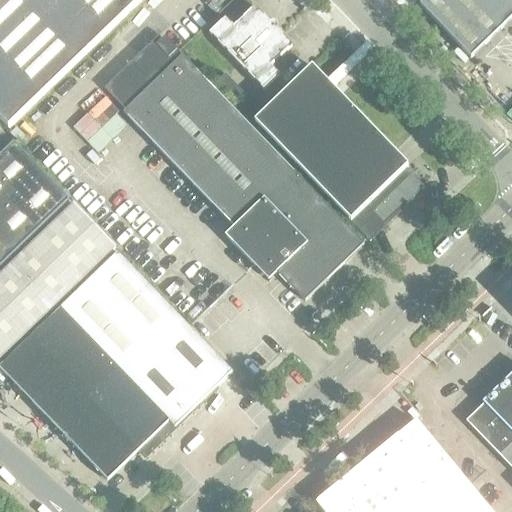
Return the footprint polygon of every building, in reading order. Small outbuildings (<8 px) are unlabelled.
[(0,0),(0,120),(8,129),(142,0),(0,0)] [(471,59),(511,18),(511,0),(425,0),(419,6),(471,59)] [(274,23),(273,23),(272,23),(270,23),(254,8),(233,28),(225,19),(209,35),(263,91),(279,75),(271,67),(292,47),(276,30),(277,29),(277,28),(278,27),(277,26),(277,25),(277,24),(275,23),(274,23)] [(105,89),(126,111),(179,59),(159,37),(105,89)] [(250,263),(255,267),(269,282),(277,273),(305,302),(364,245),(182,56),(179,59),(126,111),(123,113),(211,204),(235,229),(226,237),(251,263),(250,263)] [(408,167),(353,110),(344,119),(336,110),(345,102),(312,67),(255,123),(370,243),(371,241),(370,240),(424,187),(406,169),(408,167)] [(245,94),(225,75),(216,83),(236,103),(245,94)] [(353,110),(345,102),(336,110),(344,119),(353,110)] [(0,157),(0,268),(69,201),(14,144),(0,157)] [(0,276),(0,359),(115,249),(74,206),(0,276)] [(60,310),(0,368),(0,369),(108,481),(140,451),(145,456),(176,427),(192,411),(232,373),(117,254),(61,308),(60,310)] [(511,479),(511,480),(511,374),(482,404),(484,405),(466,422),(505,462),(499,467),(511,479)] [(398,436),(317,502),(317,503),(316,504),(322,511),(490,511),(447,459),(416,422),(398,436)]
